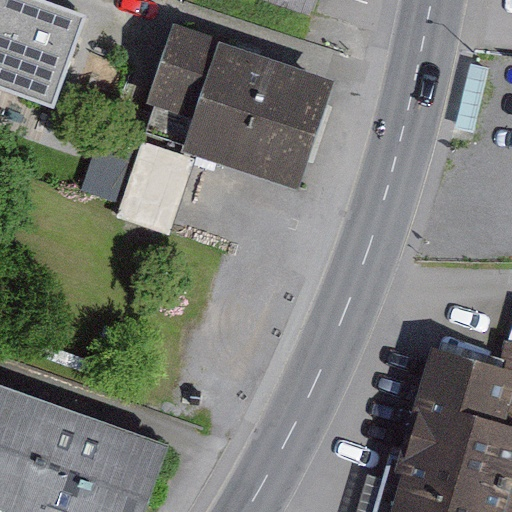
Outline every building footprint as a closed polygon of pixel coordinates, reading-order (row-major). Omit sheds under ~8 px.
[(100,15),(58,0),(5,0),(0,16),(0,87),(66,111),(100,15)] [(327,0),(290,0),(322,13),(327,0)] [(309,192),(345,83),(188,32),(167,94),(216,109),(200,157),(309,192)] [(471,134),(485,136),(499,68),(485,66),(471,134)] [(131,181),(137,117),(101,113),(94,177),(131,181)] [(285,268),(309,192),(200,157),(149,140),(124,216),(285,268)] [(511,511),(511,363),(458,347),(406,511),(511,511)] [(157,511),(179,451),(0,388),(0,496),(44,511),(157,511)]
